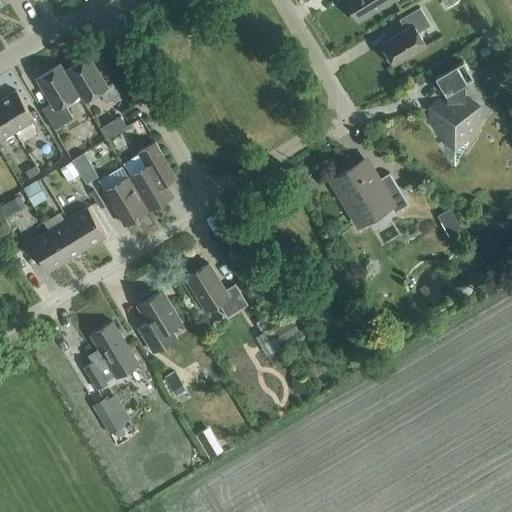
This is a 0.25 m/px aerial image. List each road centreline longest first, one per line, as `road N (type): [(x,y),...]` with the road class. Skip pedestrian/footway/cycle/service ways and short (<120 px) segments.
road 1 (residential): [(211,202),(328,128),(340,111),(278,0)]
road 2 (residential): [(0,333),(211,202)]
road 3 (residential): [(211,202),(94,13)]
